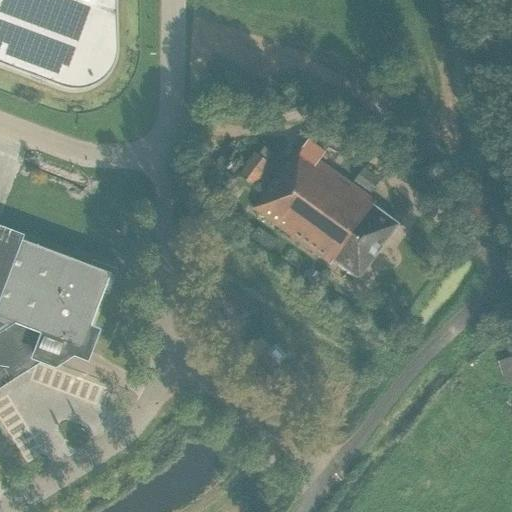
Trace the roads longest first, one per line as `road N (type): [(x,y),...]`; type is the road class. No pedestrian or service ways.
road 1 (unclassified): [(185,359),(126,432),(2,511)]
road 2 (unclassified): [(302,511),(331,473),(185,359)]
road 3 (unclassified): [(185,359),(169,338),(166,308),(169,157)]
road 4 (unclassified): [(169,157),(84,153),(0,122)]
road 5 (unclassified): [(169,157),(172,0)]
